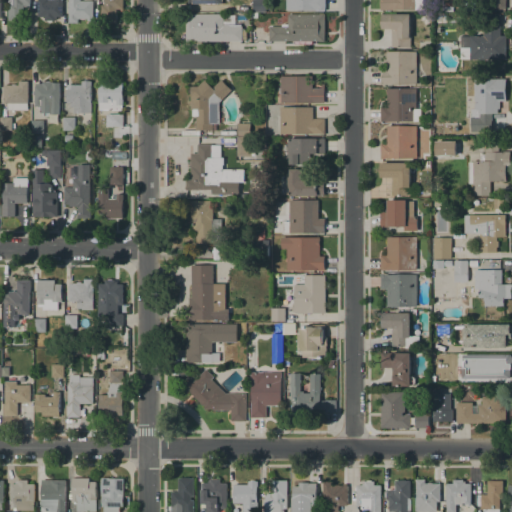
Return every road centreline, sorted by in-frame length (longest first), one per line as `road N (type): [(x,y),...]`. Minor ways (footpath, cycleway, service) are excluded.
road 1 (residential): [(0,445),(511,449)]
road 2 (tertiary): [(146,511),(146,0)]
road 3 (residential): [(353,449),(351,0)]
road 4 (residential): [(352,59),(147,58)]
road 5 (residential): [(147,247),(0,246)]
road 6 (residential): [(147,51),(0,50)]
